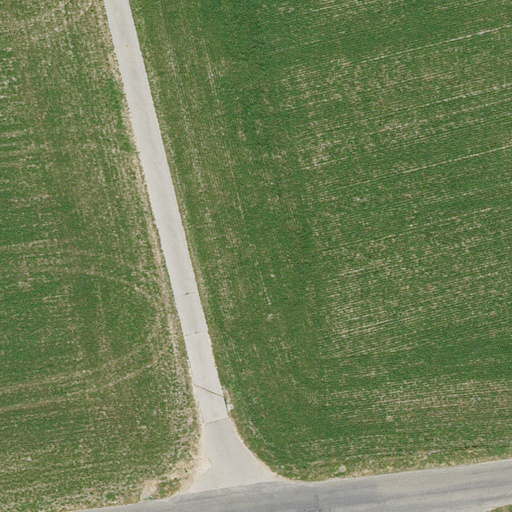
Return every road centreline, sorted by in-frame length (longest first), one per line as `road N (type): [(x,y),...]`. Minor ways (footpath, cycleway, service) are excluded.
road 1 (track): [(113,0),(234,511)]
road 2 (unclassified): [(511,483),(269,511)]
